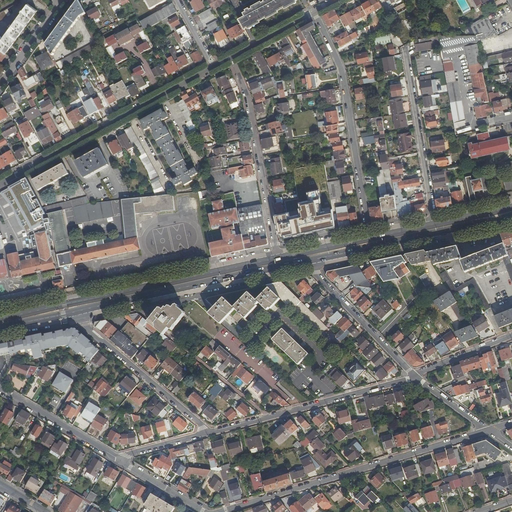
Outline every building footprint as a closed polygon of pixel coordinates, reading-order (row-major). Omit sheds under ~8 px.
[(86,14),(78,0),(71,9),(69,11),(70,11),(61,23),(61,22),(59,25),(51,37),(50,36),(48,39),(49,39),(45,45),(52,56),(52,55),(53,56),(54,54),(53,53),(55,51),(56,51),(76,25),(75,24),(80,17),(94,43),(88,46),(56,63),(59,69),(103,46),(86,14)] [(127,0),(112,0),(108,2),(112,8),(118,5),(127,0)] [(165,1),(164,0),(145,0),(150,10),(165,1)] [(204,7),(200,0),(193,0),(190,1),(196,12),(204,7)] [(210,0),(211,2),(208,3),(211,8),(212,10),(225,2),(223,0),(210,0)] [(270,15),(297,0),(262,0),(263,1),(249,9),(248,8),(244,10),(245,11),(242,13),(244,16),(238,19),(239,20),(241,24),(244,29),(266,17),(270,15)] [(376,14),(384,10),(378,0),(370,0),(362,5),(362,6),(367,14),(374,10),(376,14)] [(22,12),(0,41),(0,50),(5,54),(10,48),(11,49),(12,47),(12,46),(20,34),(21,35),(23,32),(22,32),(31,20),(32,20),(33,18),(32,17),(37,11),(28,4),(23,10),(22,10),(21,11),(22,12)] [(177,13),(173,6),(168,9),(163,12),(141,24),(144,31),(145,31),(161,22),(168,18),(175,14),(177,13)] [(355,21),(367,14),(362,6),(360,7),(360,6),(350,12),(355,21)] [(101,16),(96,8),(87,13),(91,21),(95,19),(96,20),(100,18),(99,17),(101,16)] [(214,14),(212,10),(211,8),(209,9),(199,14),(202,20),(214,14)] [(0,20),(10,15),(7,9),(1,12),(0,12),(0,20)] [(335,10),(322,16),(327,26),(328,26),(330,24),(331,26),(332,27),(334,26),(332,23),(340,20),(335,10)] [(355,21),(350,12),(340,17),(345,27),(355,21)] [(182,29),(175,14),(168,18),(170,21),(169,22),(171,24),(175,33),(177,32),(182,29)] [(487,16),(470,25),(476,35),(476,36),(477,35),(485,33),(494,29),(487,16)] [(221,26),(217,20),(207,26),(208,28),(205,30),(207,33),(219,27),(221,26)] [(316,28),(313,22),(301,29),(308,42),(321,65),(327,62),(325,57),(323,58),(309,32),(316,28)] [(241,34),(245,32),(244,29),(241,24),(239,24),(232,28),(228,31),(232,39),(242,34),(241,34)] [(139,34),(142,32),(138,25),(129,30),(128,30),(127,30),(128,32),(132,39),(133,38),(132,37),(139,34)] [(470,25),(466,27),(471,36),(476,36),(476,35),(470,25)] [(192,39),(185,27),(182,29),(177,32),(179,35),(181,34),(184,39),(181,40),(182,41),(183,44),(189,41),(192,39)] [(462,29),(465,36),(470,36),(471,36),(466,27),(462,29)] [(308,42),(301,29),(297,31),(304,44),(308,42)] [(494,29),(485,33),(488,32),(489,38),(496,36),(498,36),(494,29)] [(224,39),(227,37),(223,30),(221,31),(214,35),(221,47),(226,44),(224,39)] [(147,36),(145,31),(144,31),(142,32),(139,34),(141,39),(147,36)] [(309,32),(323,58),(324,58),(310,31),(309,32)] [(132,39),(128,32),(119,38),(116,39),(118,43),(119,45),(122,43),(123,45),(131,41),(130,39),(132,39)] [(179,35),(177,32),(175,33),(173,34),(178,43),(182,41),(181,40),(179,35)] [(332,39),(334,43),(338,41),(349,36),(346,32),(332,39)] [(349,36),(338,41),(340,46),(351,40),(358,37),(355,32),(352,34),(349,36)] [(391,43),(389,32),(374,35),(375,45),(391,43)] [(476,36),(477,41),(486,39),(485,33),(477,35),(476,36)] [(116,39),(114,36),(105,41),(107,44),(116,39)] [(150,41),(147,36),(141,39),(144,44),(147,43),(150,41)] [(439,47),(437,36),(418,39),(419,43),(414,44),(416,51),(439,47)] [(438,36),(441,50),(442,58),(449,57),(466,53),(465,47),(477,44),(478,51),(479,50),(479,47),(477,42),(471,43),(470,36),(465,36),(446,36),(438,36)] [(295,53),(286,37),(281,39),(285,44),(281,47),(284,51),(281,53),(282,55),(285,61),(288,60),(287,57),(295,53)] [(116,39),(107,44),(109,48),(111,46),(118,43),(116,39)] [(192,46),(189,41),(183,44),(186,49),(192,46)] [(315,69),(323,68),(321,65),(308,42),(304,44),(303,45),(315,69)] [(147,43),(144,44),(137,48),(137,49),(140,47),(143,53),(150,49),(147,43)] [(465,47),(466,53),(477,103),(482,102),(482,103),(485,103),(484,101),(488,100),(480,63),(481,63),(478,51),(477,44),(465,47)] [(174,49),(169,51),(177,65),(178,65),(180,69),(188,65),(183,55),(178,57),(177,55),(174,49)] [(114,51),(108,54),(111,60),(114,58),(117,56),(114,51)] [(197,51),(193,53),(194,54),(191,56),(195,63),(202,60),(197,51)] [(358,64),(373,60),(372,60),(372,51),(356,55),(358,64)] [(256,59),(264,75),(271,72),(262,56),(260,52),(255,55),(257,59),(256,59)] [(507,60),(507,62),(511,61),(511,54),(511,52),(503,54),(505,60),(507,60)] [(283,66),(286,64),(285,61),(282,55),(281,56),(279,53),(275,56),(272,57),(267,60),(270,66),(273,64),(274,66),(276,65),(278,64),(277,62),(280,61),(283,66)] [(46,54),(43,56),(43,57),(38,60),(37,59),(36,60),(42,70),(52,65),(46,54)] [(127,59),(125,55),(115,61),(117,64),(127,59)] [(395,71),(393,56),(382,58),(385,76),(392,75),(391,71),(395,71)] [(449,57),(442,58),(445,72),(446,83),(456,81),(453,63),(449,57)] [(170,64),(164,67),(169,75),(178,70),(171,58),(167,60),(170,64)] [(361,84),(376,82),(373,62),(364,64),(364,67),(365,67),(368,79),(361,80),(361,84)] [(511,72),(511,62),(503,65),(505,74),(507,73),(511,72)] [(291,72),(303,67),(301,63),(292,66),(289,68),(291,72)] [(163,66),(152,71),(156,79),(167,73),(163,66)] [(141,67),(136,70),(145,87),(146,86),(141,76),(144,74),(141,67)] [(22,68),(18,73),(23,82),(27,89),(37,83),(34,77),(29,80),(27,77),(22,68)] [(145,87),(136,70),(133,71),(141,87),(142,87),(142,88),(145,87)] [(141,87),(133,71),(134,74),(132,75),(139,88),(141,87)] [(40,73),(36,75),(41,83),(44,81),(40,73)] [(308,89),(311,88),(317,88),(315,74),(306,75),(306,78),(302,79),(302,84),(307,84),(308,89)] [(226,77),(217,80),(220,89),(224,87),(226,92),(225,92),(231,106),(238,103),(234,93),(230,84),(229,84),(228,81),(226,77)] [(249,85),(253,94),(261,91),(274,85),(271,78),(255,84),(254,83),(249,85)] [(285,97),(282,80),(276,82),(277,84),(277,85),(278,85),(280,95),(278,95),(279,98),(285,97)] [(420,82),(423,97),(434,95),(431,80),(420,82)] [(456,81),(446,83),(448,93),(451,108),(451,113),(453,119),(453,123),(465,121),(458,81),(456,81)] [(115,86),(110,89),(111,91),(117,101),(125,96),(126,98),(130,95),(127,88),(123,82),(115,87),(115,86)] [(89,83),(85,85),(88,89),(90,94),(93,92),(94,92),(91,87),(91,88),(89,83)] [(403,95),(401,84),(390,86),(392,96),(403,95)] [(16,100),(25,95),(20,85),(11,91),(16,100)] [(130,95),(132,98),(140,94),(136,86),(134,88),(132,85),(127,88),(130,95)] [(491,86),(487,87),(490,102),(500,100),(499,93),(493,94),(491,86)] [(218,98),(212,88),(201,93),(207,104),(218,98)] [(90,94),(88,89),(84,91),(89,101),(90,100),(91,102),(89,104),(94,113),(99,110),(90,94)] [(336,102),(334,89),(320,91),(321,96),(327,95),(328,103),(336,102)] [(117,101),(111,91),(104,95),(109,105),(117,101)] [(257,103),(264,101),(265,100),(261,91),(253,94),(257,103)] [(95,95),(94,92),(93,92),(90,94),(99,110),(103,108),(98,98),(96,100),(94,98),(95,97),(94,96),(95,95)] [(189,98),(185,92),(180,95),(183,100),(190,112),(196,109),(193,105),(200,101),(196,94),(189,98)] [(434,95),(423,97),(425,108),(422,108),(423,113),(425,112),(439,110),(438,105),(430,107),(429,103),(432,102),(431,98),(436,97),(436,95),(434,95)] [(49,97),(44,100),(46,104),(41,107),(44,112),(54,107),(49,97)] [(389,100),(392,115),(393,115),(403,113),(401,107),(400,107),(399,98),(389,100)] [(12,99),(3,103),(8,113),(17,108),(12,99)] [(507,104),(506,99),(493,101),(494,107),(492,108),(492,111),(493,114),(503,112),(502,110),(503,110),(502,105),(507,104)] [(190,112),(183,100),(177,103),(188,123),(186,124),(190,130),(188,131),(192,138),(198,135),(193,120),(192,116),(190,112)] [(282,117),(289,115),(288,111),(289,111),(288,102),(277,104),(279,118),(282,117)] [(89,116),(85,110),(83,105),(82,104),(72,109),(79,121),(79,122),(89,116)] [(264,111),(262,104),(255,105),(257,113),(264,111)] [(477,118),(487,116),(484,106),(484,105),(475,108),(477,118)] [(37,106),(32,109),(25,113),(27,115),(29,114),(30,116),(39,111),(37,106)] [(74,124),(79,121),(72,109),(70,106),(69,107),(71,110),(67,112),(69,115),(67,116),(70,121),(72,120),(74,124)] [(54,116),(59,113),(56,107),(51,110),(54,116)] [(162,110),(144,120),(149,129),(151,128),(154,134),(153,134),(161,149),(162,148),(167,157),(166,158),(174,172),(175,172),(179,178),(173,181),(175,186),(182,182),(184,186),(193,181),(191,177),(198,174),(195,169),(189,172),(185,166),(187,165),(179,151),(178,152),(173,143),(173,142),(174,142),(166,127),(164,128),(161,122),(168,118),(165,113),(164,114),(162,110)] [(439,110),(425,112),(428,126),(437,125),(435,115),(440,114),(439,110)] [(327,112),(329,126),(337,124),(336,119),(338,119),(337,111),(327,112)] [(406,126),(404,113),(403,113),(393,115),(395,128),(406,126)] [(57,143),(62,140),(47,114),(42,117),(48,128),(55,139),(57,143)] [(380,135),(384,134),(382,117),(368,119),(369,123),(377,121),(380,135)] [(149,129),(144,120),(140,122),(142,126),(141,126),(144,131),(149,129)] [(270,129),(284,125),(283,123),(281,124),(280,120),(269,124),(266,125),(268,130),(270,129)] [(453,123),(454,128),(455,135),(471,132),(470,126),(466,126),(465,121),(453,123)] [(15,127),(14,124),(13,122),(5,127),(7,131),(15,127)] [(27,138),(28,137),(29,137),(30,134),(34,132),(28,122),(24,124),(21,126),(25,133),(24,135),(25,137),(27,138)] [(228,140),(242,137),(241,132),(239,132),(238,123),(226,125),(228,140)] [(59,128),(63,135),(70,132),(66,124),(59,128)] [(329,126),(327,126),(328,134),(339,132),(337,124),(329,126)] [(284,126),(284,125),(270,129),(272,134),(283,131),(282,127),(284,126)] [(203,138),(208,136),(212,135),(209,126),(200,129),(203,138)] [(7,131),(2,134),(4,138),(9,136),(13,134),(18,131),(15,127),(7,131)] [(44,145),(55,139),(48,128),(38,134),(44,145)] [(130,128),(124,131),(126,134),(128,139),(130,143),(132,147),(148,173),(152,167),(130,128)] [(507,136),(490,140),(488,131),(477,134),(479,142),(472,144),(471,142),(468,143),(470,153),(469,153),(470,155),(471,155),(471,158),(472,158),(472,157),(510,148),(510,149),(507,136)] [(30,141),(37,138),(34,132),(30,134),(29,137),(28,137),(30,141)] [(333,142),(340,141),(339,133),(329,134),(330,143),(333,142)] [(401,152),(413,150),(411,143),(410,143),(410,140),(411,140),(410,133),(398,135),(401,152)] [(387,151),(384,134),(380,135),(373,136),(362,138),(364,145),(375,143),(375,142),(380,141),(382,152),(385,152),(387,151)] [(129,143),(125,135),(118,139),(123,149),(126,148),(127,150),(132,147),(130,143),(129,143)] [(275,135),(261,138),(263,148),(278,146),(275,135)] [(439,141),(439,137),(430,139),(433,152),(445,150),(443,140),(439,141)] [(11,151),(12,152),(14,151),(9,140),(6,142),(7,143),(11,151)] [(117,141),(108,146),(113,155),(122,150),(117,141)] [(343,149),(342,141),(340,141),(333,142),(334,151),(343,149)] [(240,149),(237,149),(238,152),(250,150),(248,142),(239,143),(240,149)] [(227,147),(226,144),(216,146),(217,149),(213,150),(215,157),(210,158),(213,172),(221,170),(220,167),(221,167),(219,156),(227,155),(226,148),(227,147)] [(22,150),(15,153),(19,161),(23,159),(22,157),(27,155),(24,148),(23,149),(23,148),(21,149),(22,150)] [(108,166),(99,150),(76,162),(85,178),(108,166)] [(345,157),(344,150),(334,151),(335,160),(343,159),(345,158),(345,157)] [(8,166),(17,161),(12,152),(11,151),(2,156),(8,166)] [(253,164),(251,156),(243,157),(245,165),(253,164)] [(449,164),(448,157),(436,159),(437,164),(438,164),(438,166),(449,164)] [(280,158),(271,159),(272,163),(270,163),(272,175),(283,173),(280,158)] [(345,173),(343,159),(335,160),(324,162),(324,164),(325,167),(336,165),(338,174),(345,173)] [(69,175),(63,164),(33,181),(38,191),(43,189),(43,190),(51,185),(53,184),(55,184),(54,183),(56,182),(57,182),(64,178),(69,175)] [(327,179),(325,167),(324,164),(293,170),(301,217),(333,212),(331,200),(327,179)] [(391,174),(397,173),(398,173),(398,174),(403,173),(402,164),(400,164),(399,164),(393,165),(394,167),(390,168),(390,169),(391,174)] [(252,176),(250,165),(228,169),(227,169),(228,176),(235,175),(234,172),(240,171),(244,170),(246,178),(252,176)] [(160,180),(152,167),(148,173),(155,197),(166,196),(158,181),(160,180)] [(396,203),(395,198),(394,195),(390,196),(389,194),(387,195),(383,170),(376,171),(381,206),(382,211),(397,208),(396,203)] [(435,187),(433,187),(434,189),(443,187),(446,187),(446,182),(448,182),(447,177),(445,177),(444,172),(432,174),(435,187)] [(353,189),(350,175),(342,177),(344,191),(353,189)] [(485,198),(490,197),(485,175),(477,177),(477,179),(472,181),(471,176),(466,177),(471,201),(476,200),(474,191),(482,189),(485,198)] [(338,177),(327,179),(331,200),(342,198),(338,177)] [(419,185),(418,178),(401,181),(392,182),(394,195),(395,198),(397,197),(402,196),(401,191),(399,191),(399,189),(419,185)] [(27,179),(11,187),(13,192),(12,193),(12,201),(30,233),(34,231),(35,235),(37,234),(47,232),(45,225),(50,224),(49,219),(44,220),(43,215),(46,214),(43,209),(27,179)] [(273,181),(274,186),(275,192),(285,191),(283,179),(273,181)] [(227,190),(228,194),(234,192),(235,197),(237,197),(244,195),(243,189),(255,187),(254,182),(218,189),(218,192),(227,190)] [(462,200),(460,190),(451,192),(453,202),(462,200)] [(250,204),(253,203),(259,202),(257,194),(248,195),(250,204)] [(155,197),(144,198),(132,199),(121,200),(125,240),(124,241),(98,246),(97,247),(96,242),(89,244),(88,244),(89,249),(88,249),(73,252),(72,252),(62,210),(46,214),(43,215),(44,220),(49,219),(50,224),(45,225),(47,232),(37,234),(35,235),(40,259),(35,260),(33,253),(19,256),(18,254),(9,256),(11,268),(10,268),(13,278),(24,276),(24,275),(55,269),(54,264),(58,263),(56,257),(53,257),(50,244),(52,244),(52,242),(54,241),(60,267),(64,266),(65,269),(70,268),(69,265),(126,253),(140,250),(137,238),(135,215),(166,211),(174,211),(173,195),(166,196),(155,197)] [(441,198),(436,199),(437,206),(440,208),(452,205),(450,196),(443,198),(443,196),(441,197),(441,198)] [(90,204),(86,198),(84,199),(84,198),(81,200),(80,199),(78,200),(77,200),(74,201),(71,202),(71,201),(68,203),(68,202),(65,204),(65,203),(62,204),(61,204),(59,205),(58,204),(55,206),(55,205),(52,207),(52,206),(49,208),(49,207),(46,208),(43,209),(46,214),(62,210),(72,208),(90,204)] [(277,212),(283,212),(283,209),(284,209),(284,208),(282,208),(281,202),(283,202),(282,198),(277,199),(278,203),(275,203),(277,212)] [(209,243),(212,257),(245,250),(242,234),(235,236),(234,231),(233,229),(234,229),(233,224),(240,223),(237,208),(224,211),(221,199),(212,202),(214,213),(209,214),(212,229),(221,227),(224,240),(209,243)] [(412,214),(423,211),(426,208),(425,203),(419,204),(414,205),(413,199),(409,200),(412,214)] [(114,216),(111,201),(90,204),(72,208),(76,224),(114,216)] [(242,234),(245,250),(267,246),(268,244),(267,239),(261,241),(259,233),(266,232),(261,205),(237,209),(239,219),(242,234)] [(374,222),(384,220),(382,211),(381,206),(370,208),(370,205),(369,205),(371,220),(374,222)] [(336,231),(350,228),(349,220),(347,211),(347,209),(347,207),(336,209),(337,214),(333,215),(336,231)] [(347,211),(349,220),(350,219),(351,223),(357,222),(355,209),(347,211)] [(287,225),(284,226),(278,227),(280,237),(289,235),(287,225)] [(300,225),(291,227),(293,235),(302,233),(300,225)] [(503,244),(508,255),(511,254),(511,231),(500,234),(503,244)] [(11,234),(2,236),(4,244),(13,241),(11,234)] [(98,246),(124,241),(123,236),(97,242),(98,246)] [(511,282),(511,265),(508,255),(503,244),(484,251),(462,260),(457,246),(426,253),(431,261),(434,266),(435,265),(460,259),(465,273),(502,258),(511,282)] [(412,266),(431,261),(426,253),(425,251),(405,255),(410,263),(412,266)] [(410,263),(405,255),(402,256),(407,263),(408,265),(410,263)] [(387,259),(371,263),(384,283),(398,280),(399,281),(400,281),(400,278),(410,272),(405,264),(407,263),(402,256),(398,257),(394,258),(387,259)] [(0,280),(9,279),(5,260),(0,260),(0,280)] [(373,288),(357,266),(344,269),(357,287),(373,288)] [(368,280),(376,274),(371,267),(363,273),(368,280)] [(334,280),(338,277),(340,279),(341,278),(349,276),(356,287),(357,287),(344,269),(327,272),(327,276),(333,283),(335,281),(334,280)] [(470,285),(485,311),(490,308),(473,279),(456,289),(445,271),(439,275),(450,292),(452,295),(470,285)] [(434,302),(441,313),(451,307),(460,322),(466,318),(452,295),(450,292),(441,298),(426,274),(419,278),(435,302),(434,302)] [(56,287),(56,292),(60,291),(63,290),(62,285),(64,285),(62,275),(57,277),(54,277),(52,278),(54,287),(56,287)] [(302,303),(314,292),(304,281),(300,285),(302,286),(299,289),(304,295),(299,300),(302,303)] [(299,300),(281,283),(267,286),(280,298),(319,336),(327,328),(318,319),(313,314),(311,312),(302,303),(299,300)] [(280,298),(267,286),(252,289),(271,307),(280,298)] [(0,297),(0,304),(9,302),(24,299),(43,295),(42,288),(0,297)] [(355,288),(351,292),(354,295),(352,297),(356,301),(362,295),(359,291),(358,292),(355,288)] [(271,307),(252,289),(237,292),(255,308),(259,303),(268,311),(271,307)] [(255,308),(237,292),(216,297),(232,311),(235,309),(245,318),(255,308)] [(318,304),(323,298),(318,293),(312,299),(318,304)] [(232,311),(216,297),(208,298),(206,301),(214,308),(209,314),(220,324),(232,311)] [(365,312),(372,304),(365,297),(357,304),(365,312)] [(373,310),(382,319),(391,309),(383,300),(373,310)] [(396,310),(401,305),(397,300),(392,304),(396,310)] [(162,308),(152,320),(166,331),(169,328),(173,330),(181,320),(180,319),(185,313),(176,305),(173,308),(171,307),(169,310),(166,308),(164,310),(162,308)] [(335,325),(342,318),(338,313),(335,315),(332,312),(333,311),(330,308),(331,307),(329,305),(328,306),(327,305),(322,311),(330,319),(335,325)] [(382,319),(384,321),(394,312),(391,309),(382,319)] [(499,328),(511,323),(511,309),(495,316),(499,328)] [(318,310),(313,314),(318,319),(323,315),(318,310)] [(150,323),(138,314),(137,314),(126,316),(124,316),(137,326),(140,322),(145,326),(146,325),(149,327),(148,327),(153,331),(152,332),(153,332),(152,333),(153,334),(157,329),(150,323)] [(352,326),(352,325),(345,317),(337,325),(342,330),(335,336),(338,339),(352,326)] [(489,327),(484,318),(473,324),(479,333),(489,327)] [(112,335),(117,329),(106,320),(96,323),(95,327),(111,340),(113,337),(112,335)] [(166,331),(152,320),(151,321),(150,323),(157,329),(162,333),(160,336),(166,341),(168,338),(163,334),(165,332),(166,331)] [(112,341),(133,359),(149,339),(144,335),(129,322),(121,332),(119,331),(112,341)] [(360,334),(352,326),(338,339),(341,342),(351,332),(356,338),(360,334)] [(455,332),(462,343),(478,337),(471,326),(455,332)] [(77,353),(88,339),(76,328),(65,331),(68,343),(69,346),(70,346),(70,348),(77,353)] [(283,329),(280,332),(299,349),(301,346),(283,329)] [(68,343),(65,331),(56,333),(42,336),(42,334),(32,337),(33,343),(36,359),(44,357),(43,353),(51,351),(51,349),(63,347),(69,346),(68,343)] [(404,336),(399,331),(392,338),(397,343),(402,338),(403,339),(404,338),(403,337),(404,336)] [(299,349),(280,332),(273,339),(299,364),(307,356),(299,349)] [(444,342),(449,350),(459,344),(451,333),(442,338),(444,342)] [(412,334),(407,339),(400,346),(407,353),(414,346),(409,341),(414,337),(412,334)] [(33,343),(32,337),(27,338),(27,339),(18,341),(8,343),(10,354),(17,352),(17,351),(26,349),(27,353),(33,352),(35,359),(36,359),(33,343)] [(370,344),(363,337),(357,344),(363,350),(370,344)] [(163,345),(172,353),(178,346),(168,338),(166,341),(163,345)] [(432,343),(435,348),(435,347),(441,355),(449,350),(444,342),(442,338),(441,339),(441,338),(438,340),(432,343)] [(98,353),(100,351),(90,343),(91,342),(88,339),(77,353),(87,360),(90,362),(94,357),(98,353)] [(219,348),(221,347),(213,340),(211,342),(219,348)] [(8,343),(8,342),(0,343),(0,357),(11,355),(10,354),(8,343)] [(418,343),(404,356),(413,366),(416,367),(424,364),(417,356),(424,352),(423,349),(418,343)] [(424,352),(428,357),(437,351),(435,348),(432,343),(423,349),(424,352)] [(207,346),(202,352),(210,359),(215,353),(207,346)] [(299,349),(307,356),(309,354),(301,346),(299,349)] [(370,360),(378,353),(371,346),(363,353),(370,360)] [(227,360),(231,355),(221,347),(219,348),(215,353),(225,361),(227,360)] [(511,357),(511,356),(510,349),(499,352),(502,361),(511,357)] [(138,357),(145,364),(151,356),(144,350),(138,357)] [(492,352),(487,354),(491,367),(496,366),(492,352)] [(107,360),(98,353),(94,357),(96,359),(94,361),(101,367),(107,360)] [(385,361),(379,354),(372,361),(378,367),(385,361)] [(491,367),(487,354),(483,355),(484,358),(479,359),(482,367),(483,372),(485,371),(485,370),(488,369),(488,372),(490,372),(491,375),(493,374),(491,367)] [(237,368),(241,364),(231,355),(227,360),(237,368)] [(151,356),(145,364),(153,370),(159,363),(151,356)] [(161,366),(171,374),(178,365),(168,357),(161,366)] [(185,357),(182,361),(190,367),(193,362),(190,360),(187,357),(186,358),(185,357)] [(479,359),(479,357),(460,363),(461,366),(463,371),(464,374),(468,373),(468,371),(482,367),(479,359)] [(220,367),(219,369),(222,372),(227,366),(224,363),(220,367)] [(365,371),(357,363),(346,374),(354,381),(360,375),(361,375),(365,371)] [(389,374),(390,376),(393,373),(394,375),(397,372),(390,363),(384,368),(389,374)] [(38,368),(33,367),(16,364),(15,367),(13,370),(17,372),(18,371),(29,376),(29,375),(33,377),(38,368)] [(246,372),(248,370),(241,364),(237,368),(232,375),(235,377),(237,375),(245,382),(251,376),(248,373),(247,374),(242,370),(240,373),(238,372),(242,368),(246,372)] [(178,365),(171,374),(180,382),(188,373),(178,365)] [(463,371),(461,366),(453,369),(455,374),(456,374),(457,376),(460,375),(460,374),(462,373),(461,372),(463,371)] [(53,372),(44,367),(38,377),(42,380),(43,379),(48,381),(53,372)] [(384,368),(383,368),(376,374),(382,381),(389,374),(384,368)] [(66,393),(74,380),(61,373),(53,385),(66,393)] [(336,383),(340,387),(345,382),(347,380),(343,376),(336,383)] [(121,390),(128,396),(138,386),(127,377),(119,387),(122,389),(121,390)] [(104,399),(112,389),(108,386),(108,385),(102,379),(96,387),(94,390),(98,394),(104,399)] [(266,394),(270,389),(260,380),(255,385),(266,394)] [(347,384),(350,381),(348,380),(347,380),(345,382),(340,387),(341,388),(346,383),(347,384)] [(468,386),(469,391),(487,385),(486,380),(468,386)] [(511,410),(511,409),(511,400),(511,399),(506,381),(506,382),(502,383),(500,383),(503,393),(496,395),(500,408),(509,405),(511,410)] [(459,382),(453,384),(457,396),(470,393),(469,391),(468,386),(464,387),(461,388),(459,382)] [(178,384),(173,391),(176,394),(182,387),(178,384)] [(223,390),(223,389),(220,386),(218,385),(211,393),(213,395),(216,398),(218,395),(223,390)] [(477,398),(487,395),(487,394),(485,394),(484,388),(475,391),(476,394),(475,394),(476,398),(477,398)] [(226,393),(223,390),(218,395),(226,402),(230,397),(233,399),(236,394),(233,392),(232,393),(229,390),(226,393)] [(131,398),(140,405),(145,399),(141,395),(142,394),(138,391),(131,398)] [(189,399),(194,404),(200,397),(202,395),(199,393),(198,394),(198,395),(196,393),(195,392),(192,395),(190,393),(187,397),(189,399)] [(285,406),(290,405),(274,392),(274,393),(271,396),(276,401),(278,403),(283,406),(285,406)] [(406,401),(404,392),(395,394),(398,403),(406,401)] [(396,404),(394,394),(385,396),(386,400),(385,401),(386,404),(387,404),(388,406),(396,404)] [(490,396),(492,395),(492,394),(489,394),(487,395),(477,398),(478,400),(479,400),(481,399),(482,403),(491,400),(490,396)] [(216,398),(213,395),(208,400),(212,403),(216,398)] [(369,399),(368,396),(363,397),(365,402),(367,410),(386,405),(386,404),(385,401),(384,395),(375,398),(374,396),(373,397),(373,398),(369,399)] [(200,397),(194,404),(200,409),(206,402),(200,397)] [(49,405),(55,408),(58,400),(53,398),(49,405)] [(159,416),(166,407),(161,402),(160,403),(155,399),(148,408),(159,416)] [(431,410),(436,409),(433,403),(430,404),(427,400),(413,407),(416,412),(419,410),(419,414),(427,411),(431,410)] [(83,416),(93,422),(97,415),(102,409),(91,402),(83,416)] [(74,416),(78,418),(83,408),(80,406),(79,408),(72,404),(71,405),(69,404),(64,414),(72,419),(74,416)] [(211,404),(206,410),(204,413),(206,414),(212,420),(218,413),(215,410),(216,409),(211,404)] [(242,415),(244,417),(250,410),(243,404),(239,408),(237,411),(242,415)] [(0,420),(8,425),(14,413),(6,409),(0,419),(0,420)] [(24,426),(31,415),(22,410),(16,421),(24,426)] [(175,419),(180,413),(176,410),(172,416),(175,419)] [(231,420),(235,414),(230,410),(225,415),(231,420)] [(403,418),(410,416),(408,410),(404,412),(404,415),(399,416),(400,419),(401,419),(403,418)] [(321,414),(327,421),(330,418),(324,411),(321,414)] [(340,424),(352,421),(349,411),(337,414),(340,424)] [(320,427),(327,421),(321,414),(321,413),(320,413),(320,414),(314,420),(313,420),(313,421),(314,421),(320,427)] [(93,422),(91,425),(102,431),(107,421),(97,415),(93,422)] [(310,425),(302,417),(298,421),(304,427),(306,425),(308,427),(310,425)] [(188,425),(179,418),(174,425),(182,432),(188,425)] [(292,435),(299,429),(291,420),(284,427),(291,434),(292,435)] [(355,433),(362,431),(371,428),(369,420),(359,423),(358,420),(352,422),(354,431),(355,433)] [(157,426),(159,433),(167,431),(165,422),(157,424),(158,426),(157,426)] [(434,436),(435,436),(430,422),(427,423),(428,426),(429,426),(429,427),(422,430),(425,440),(435,438),(434,436)] [(439,435),(448,432),(447,428),(448,428),(446,422),(436,425),(439,435)] [(31,434),(37,438),(43,429),(36,426),(31,434)] [(50,428),(47,426),(39,440),(51,447),(54,441),(53,440),(55,437),(48,432),(50,428)] [(141,428),(145,439),(149,438),(149,437),(153,436),(150,426),(141,428)] [(284,427),(283,426),(275,433),(276,435),(273,438),(280,445),(291,434),(284,427)] [(340,436),(344,440),(348,436),(347,436),(346,434),(341,429),(336,433),(339,437),(340,436)] [(417,430),(410,433),(413,442),(420,440),(417,430)] [(108,439),(119,445),(121,440),(121,439),(121,436),(112,431),(108,439)] [(307,438),(311,443),(319,435),(315,431),(307,438)] [(408,444),(405,434),(395,437),(397,447),(408,444)] [(386,450),(396,447),(392,435),(382,438),(386,450)] [(251,438),(247,438),(249,449),(257,447),(258,450),(263,449),(260,437),(251,439),(251,438)] [(303,446),(305,448),(311,443),(307,438),(300,444),(303,446)] [(324,447),(317,439),(311,444),(314,448),(313,449),(316,453),(318,452),(315,455),(326,466),(332,460),(333,461),(336,458),(332,453),(327,457),(320,450),(324,447)] [(58,445),(55,443),(49,452),(60,459),(65,451),(69,445),(61,440),(58,445)] [(216,454),(226,451),(223,440),(211,443),(213,452),(215,454),(216,454)] [(188,446),(190,453),(196,452),(204,450),(202,441),(194,444),(194,445),(188,446)] [(244,452),(241,441),(232,444),(232,442),(228,444),(231,456),(244,452)] [(365,452),(357,442),(345,453),(352,462),(357,457),(358,458),(365,452)] [(482,443),(473,446),(476,457),(483,454),(486,456),(487,455),(496,461),(502,453),(495,448),(494,449),(486,442),(482,444),(482,443)] [(172,460),(177,459),(176,454),(181,453),(181,455),(185,453),(186,455),(190,454),(190,453),(188,446),(187,445),(184,446),(184,447),(174,450),(174,449),(169,450),(170,454),(172,460)] [(477,474),(481,472),(478,463),(476,457),(473,446),(463,449),(467,461),(472,459),(475,469),(477,474)] [(70,448),(63,461),(65,462),(73,449),(70,448)] [(73,449),(65,462),(77,470),(86,455),(78,451),(77,452),(73,449)] [(448,455),(447,455),(450,466),(458,464),(457,463),(456,458),(455,458),(453,449),(447,451),(448,455)] [(215,471),(220,472),(222,471),(221,468),(220,468),(218,469),(216,467),(213,455),(210,455),(209,451),(206,451),(206,453),(207,456),(208,456),(212,468),(213,468),(214,471),(215,471)] [(443,453),(436,456),(438,460),(437,460),(438,464),(446,462),(443,453)] [(169,472),(172,467),(173,465),(172,460),(170,454),(167,459),(163,456),(160,461),(156,458),(153,463),(157,465),(156,467),(159,469),(162,471),(163,469),(169,472)] [(484,461),(486,456),(483,454),(476,457),(478,463),(478,462),(484,461)] [(101,476),(107,466),(94,458),(90,465),(99,471),(97,474),(101,476)] [(301,463),(307,474),(315,470),(310,458),(301,463)] [(173,471),(184,477),(187,472),(184,470),(185,468),(178,463),(177,459),(172,460),(173,465),(172,467),(175,469),(173,471)] [(432,460),(421,463),(425,474),(436,471),(432,460)] [(484,461),(478,462),(481,472),(487,470),(484,461)] [(511,474),(508,463),(501,466),(505,476),(509,486),(510,490),(511,489),(511,474)] [(0,470),(8,475),(11,470),(1,464),(0,464),(0,470)] [(422,485),(425,484),(419,464),(404,469),(408,478),(408,479),(410,478),(410,477),(413,476),(413,478),(414,478),(414,476),(417,475),(418,478),(419,477),(422,485)] [(119,473),(109,467),(105,475),(115,482),(116,480),(115,479),(119,473)] [(197,475),(206,479),(207,477),(211,471),(193,468),(189,467),(189,468),(187,472),(184,477),(177,488),(187,493),(192,485),(188,483),(185,482),(190,474),(197,475)] [(393,480),(405,476),(402,467),(390,471),(393,480)] [(11,473),(7,480),(11,483),(14,478),(21,482),(26,473),(19,469),(15,476),(11,473)] [(474,475),(477,474),(475,469),(460,473),(461,474),(462,478),(474,475)] [(222,471),(220,472),(223,482),(229,480),(226,470),(222,471)] [(290,474),(292,480),(305,476),(303,471),(299,472),(296,473),(295,472),(290,474)] [(385,480),(387,478),(381,472),(379,474),(378,474),(372,481),(378,488),(385,481),(385,480)] [(484,481),(481,472),(477,474),(474,475),(475,477),(478,483),(484,481)] [(261,476),(260,474),(252,476),(256,490),(264,487),(263,483),(261,478),(261,476)] [(266,492),(293,483),(292,480),(290,474),(263,483),(266,492)] [(132,492),(137,483),(123,475),(118,484),(132,492)] [(475,477),(474,475),(462,478),(460,479),(460,480),(462,486),(463,489),(475,485),(473,478),(475,477)] [(505,487),(509,486),(505,476),(501,478),(501,477),(487,482),(491,493),(505,488),(505,487)] [(40,483),(32,477),(26,486),(38,493),(41,488),(38,486),(40,483)] [(222,484),(215,479),(213,481),(212,481),(210,484),(211,484),(209,486),(217,492),(222,484)] [(60,491),(63,494),(67,488),(54,480),(53,483),(62,488),(60,491)] [(454,484),(455,488),(462,486),(460,480),(453,482),(454,484)] [(442,494),(451,491),(450,485),(454,484),(453,482),(449,483),(449,484),(440,487),(442,494)] [(242,494),(238,483),(229,486),(232,496),(242,494)] [(147,489),(138,484),(133,493),(141,499),(147,489)] [(225,492),(226,492),(224,485),(220,490),(224,505),(229,503),(225,492)] [(328,494),(335,502),(343,495),(338,490),(337,487),(331,492),(331,491),(328,494)] [(68,496),(59,511),(60,511),(75,511),(83,501),(84,498),(72,490),(70,489),(66,495),(68,496)] [(358,505),(363,510),(372,507),(369,501),(370,500),(373,503),(375,501),(378,498),(369,489),(365,494),(362,491),(357,496),(350,489),(346,492),(352,498),(356,503),(358,505)] [(45,490),(39,499),(51,506),(57,496),(54,494),(53,495),(45,490)] [(91,491),(87,499),(92,502),(93,503),(97,495),(91,491)] [(429,504),(439,500),(436,491),(426,495),(429,504)] [(159,498),(152,494),(145,505),(153,510),(152,511),(154,511),(172,511),(175,508),(159,498)] [(315,500),(317,502),(322,509),(330,503),(322,494),(318,497),(315,500)] [(411,504),(416,502),(419,506),(424,503),(421,498),(418,494),(408,500),(410,503),(411,504)] [(300,503),(306,511),(317,502),(315,500),(314,499),(311,495),(308,497),(307,496),(300,503)] [(85,511),(90,505),(83,501),(75,511),(85,511)] [(276,511),(281,511),(286,508),(281,502),(273,508),(276,511)] [(306,511),(298,502),(290,508),(292,511),(306,511)] [(418,511),(411,504),(410,503),(404,510),(405,511),(418,511)]
